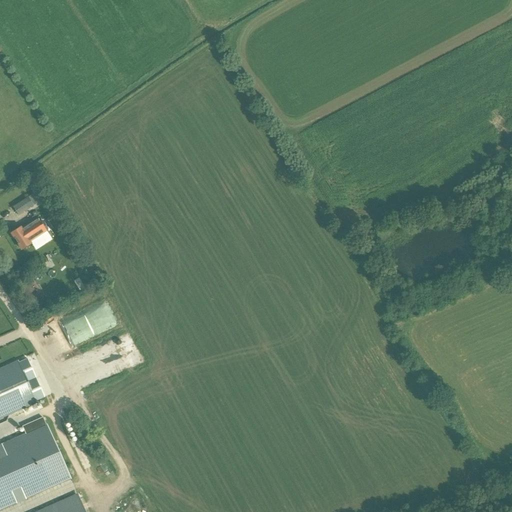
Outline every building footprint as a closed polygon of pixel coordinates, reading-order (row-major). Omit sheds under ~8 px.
[(22,200),(12,206),(18,215),(28,209),(22,200)] [(53,205),(47,208),(54,221),(61,217),(53,205)] [(29,244),(28,243),(46,231),(40,219),(22,231),(21,229),(12,235),(22,249),(29,244)] [(136,362),(129,342),(103,352),(110,372),(136,362)] [(18,363),(0,371),(0,417),(35,402),(18,363)] [(94,405),(86,410),(89,415),(97,410),(94,405)] [(0,509),(70,479),(46,425),(0,445),(0,509)] [(60,438),(65,449),(76,444),(70,433),(60,438)] [(66,462),(77,489),(90,484),(79,457),(66,462)] [(85,511),(77,493),(34,511),(85,511)]
